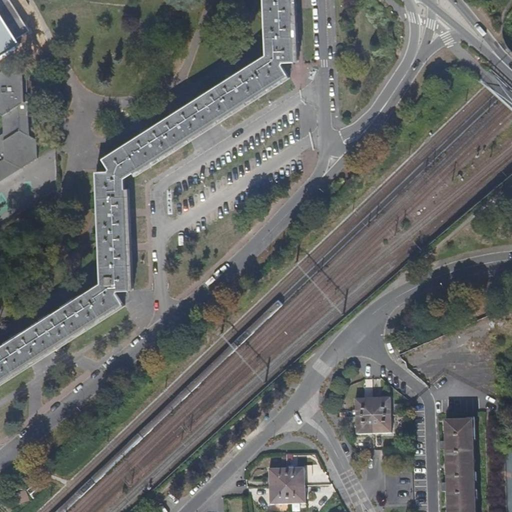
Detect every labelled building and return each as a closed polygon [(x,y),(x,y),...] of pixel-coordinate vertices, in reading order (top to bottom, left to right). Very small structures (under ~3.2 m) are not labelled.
[(0,386),(44,358),(122,308),(119,301),(120,296),(130,296),(128,251),(127,214),(126,183),(208,131),(288,80),(282,67),(298,67),(297,23),(296,0),(265,0),(268,62),(251,72),(227,88),(193,109),(182,116),(135,145),(105,164),(110,174),(109,177),(97,177),(102,290),(89,298),(63,314),(29,336),(23,340),(2,353),(0,354),(0,386)] [(152,0),(141,19),(154,27),(170,1),(167,0),(152,0)] [(34,160),(34,146),(33,140),(18,130),(18,106),(21,104),(20,75),(8,69),(0,73),(0,164),(14,173),(34,160)] [(374,417),(373,399),(357,400),(357,417),(374,417)] [(391,416),(391,399),(373,399),(374,417),(391,416)] [(392,433),(391,416),(374,417),(375,434),(392,433)] [(375,434),(374,417),(357,417),(358,435),(375,434)] [(476,511),(476,496),(475,472),(473,422),(445,422),(446,430),(446,442),(444,442),(444,443),(444,451),(446,451),(447,461),(448,484),(445,484),(445,493),(448,493),(448,511),(476,511)] [(287,489),(287,471),(270,472),(271,490),(287,489)] [(304,489),(304,471),(287,471),(287,489),(304,489)] [(288,506),(287,489),(271,490),(272,507),(288,506)] [(305,505),(304,489),(287,489),(288,506),(305,505)]
